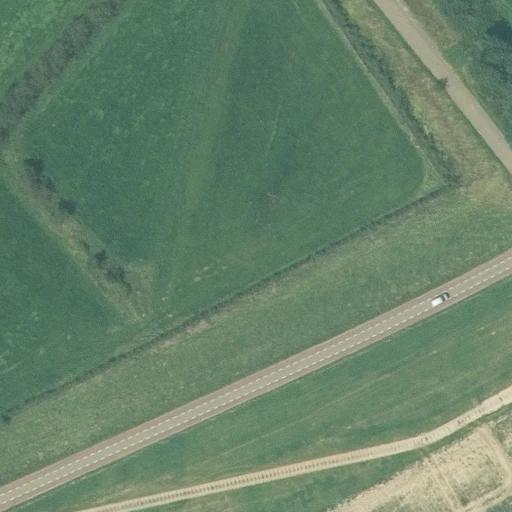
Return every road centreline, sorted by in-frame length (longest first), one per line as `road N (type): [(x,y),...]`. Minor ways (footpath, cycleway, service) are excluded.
road 1 (tertiary): [(0,500),(511,261)]
road 2 (unclassified): [(511,165),(383,0)]
